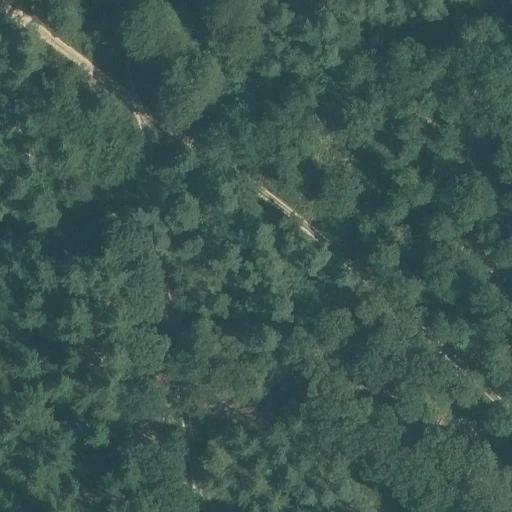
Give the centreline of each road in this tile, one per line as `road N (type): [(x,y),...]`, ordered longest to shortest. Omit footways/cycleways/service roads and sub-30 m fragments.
road 1 (track): [(511,423),(379,302),(2,0)]
road 2 (track): [(130,100),(195,511)]
